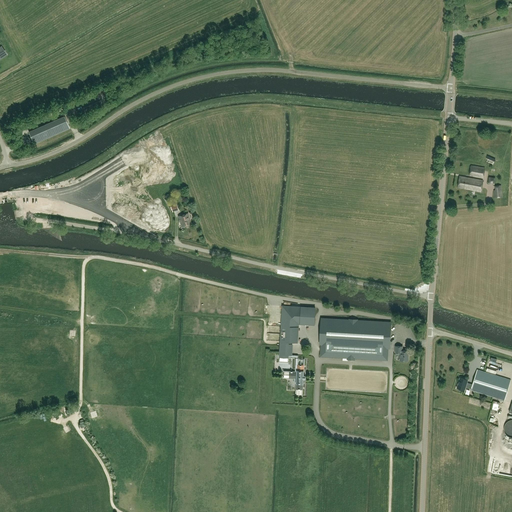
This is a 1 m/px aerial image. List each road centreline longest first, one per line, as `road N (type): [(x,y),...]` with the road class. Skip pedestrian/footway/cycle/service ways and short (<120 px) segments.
road 1 (unclassified): [(450,88),(274,70),(219,73),(155,93),(70,145),(7,165)]
road 2 (unclassified): [(431,296),(29,219),(17,193)]
road 3 (tertiary): [(421,511),(429,331)]
road 4 (tertiary): [(431,296),(448,117)]
